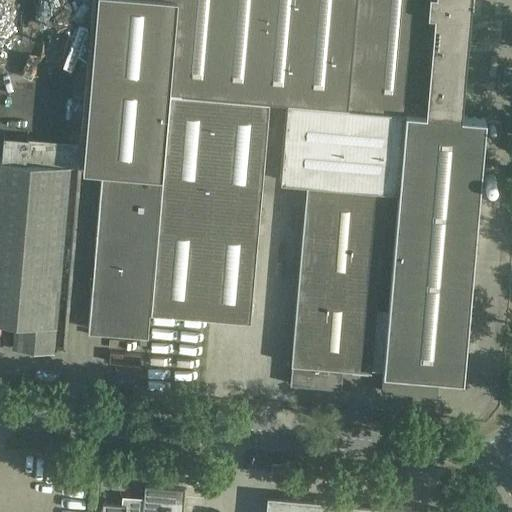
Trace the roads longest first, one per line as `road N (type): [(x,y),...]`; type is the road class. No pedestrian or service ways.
road 1 (unclassified): [(511,464),(0,418)]
road 2 (unknown): [(225,511),(230,438),(261,406),(283,116)]
road 3 (unknown): [(76,424),(98,154)]
